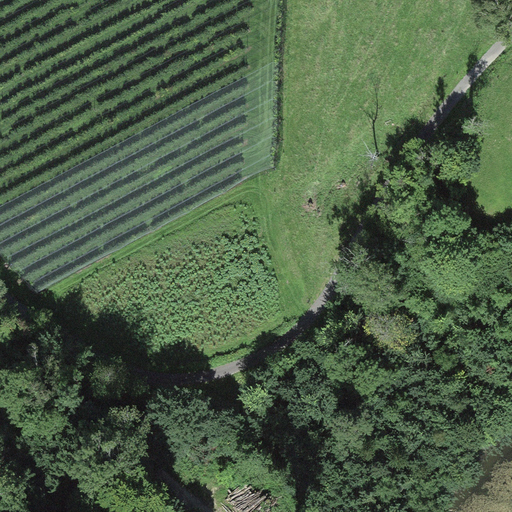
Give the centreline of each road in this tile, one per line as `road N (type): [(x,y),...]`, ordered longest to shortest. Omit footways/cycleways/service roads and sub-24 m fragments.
road 1 (track): [(0,292),(33,320),(142,375),(217,380),(262,364),(304,338),(354,279),(397,173),(511,40)]
road 2 (track): [(0,339),(72,390),(195,511)]
